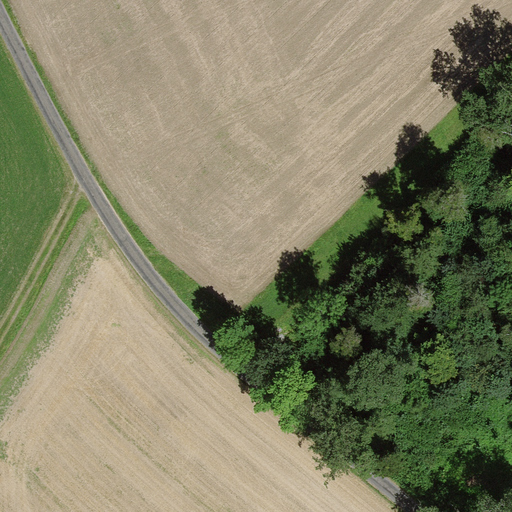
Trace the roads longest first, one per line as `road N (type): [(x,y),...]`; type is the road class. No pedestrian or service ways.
road 1 (unclassified): [(0,17),(119,227),(211,334),(418,511)]
road 2 (track): [(0,328),(90,186)]
